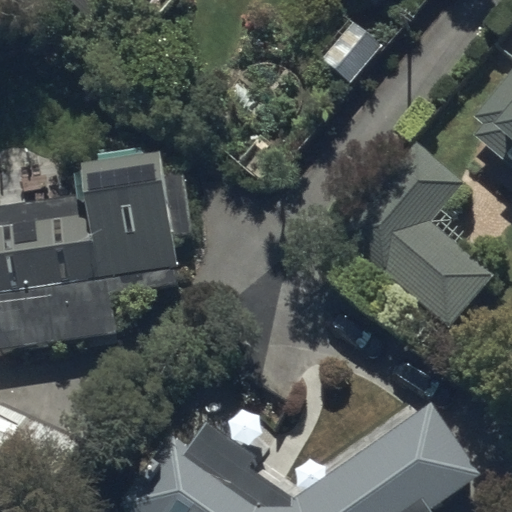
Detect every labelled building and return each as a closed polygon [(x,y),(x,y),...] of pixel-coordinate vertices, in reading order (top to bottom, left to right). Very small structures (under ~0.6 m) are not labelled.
[(129,0),(62,0),(103,33),(129,0)] [(354,0),(372,16),(387,0),(354,0)] [(491,149),(503,134),(511,141),(511,76),(478,120),(482,123),(472,135),(491,149)] [(465,182),(417,143),(335,244),(450,336),(497,277),(431,224),(465,182)] [(159,150),(80,161),(84,199),(0,210),(0,349),(118,334),(112,296),(178,287),(159,150)] [(0,354),(0,397),(18,363),(0,354)] [(170,438),(118,504),(128,511),(430,511),(481,475),(433,403),(298,493),(290,496),(250,466),(257,457),(207,425),(187,450),(170,438)] [(0,488),(27,511),(28,511),(86,445),(0,404),(0,488)]
